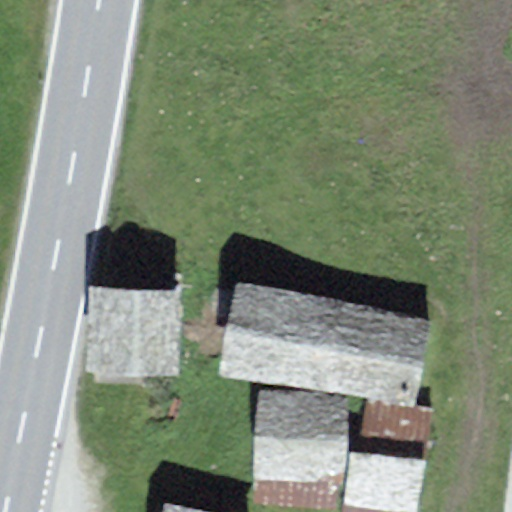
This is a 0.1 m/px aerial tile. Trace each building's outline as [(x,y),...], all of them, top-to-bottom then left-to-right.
[(433,319),(237,282),(219,373),(315,391),(348,397),(363,400),(415,410),(416,405),(433,319)] [(168,308),(88,301),(81,379),(161,386),(168,308)] [(315,391),(257,390),(252,481),(337,484),(345,484),(347,451),(348,397),(315,391)] [(432,408),(416,405),(415,410),(363,400),(359,454),(427,461),(432,408)] [(359,454),(347,451),(345,484),(344,495),(342,511),(416,511),(427,461),(359,454)] [(337,484),(252,481),(251,504),(336,509),(337,484)] [(206,511),(160,503),(158,511),(206,511)]
